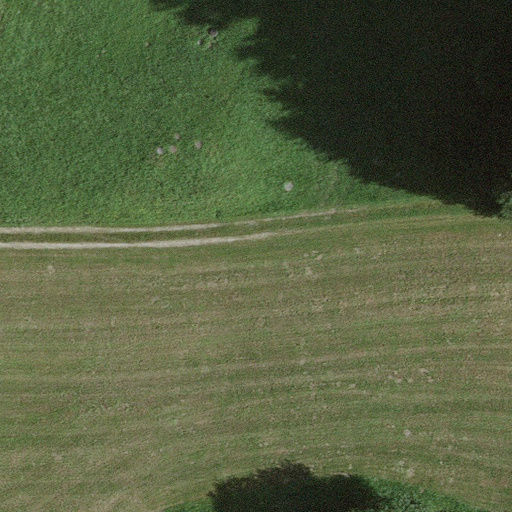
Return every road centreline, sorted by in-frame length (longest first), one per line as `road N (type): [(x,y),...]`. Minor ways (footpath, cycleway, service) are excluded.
road 1 (track): [(391,221),(0,250)]
road 2 (track): [(391,221),(511,209)]
